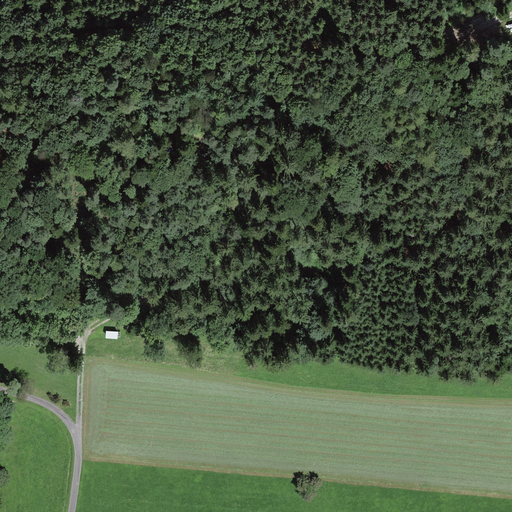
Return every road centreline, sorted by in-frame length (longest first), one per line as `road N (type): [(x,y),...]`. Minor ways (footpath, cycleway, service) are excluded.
road 1 (track): [(77,438),(87,330),(179,279),(242,259)]
road 2 (track): [(0,389),(52,407),(77,438),(72,511)]
